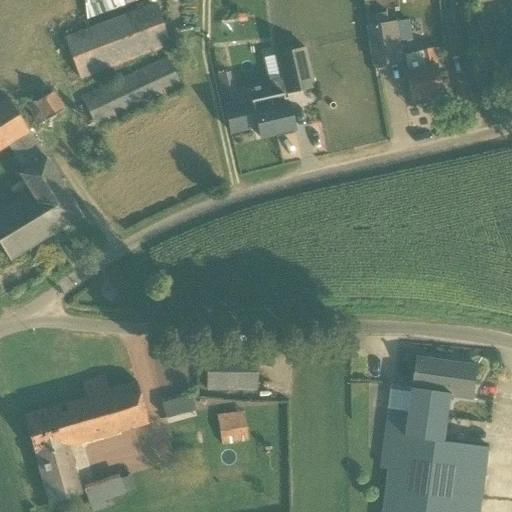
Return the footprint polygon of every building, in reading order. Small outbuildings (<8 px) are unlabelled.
[(259,0),(232,0),(235,21),(225,23),(227,40),(263,36),(259,0)] [(172,44),(156,3),(64,38),(79,79),(172,44)] [(402,60),(397,22),(389,23),(388,13),(370,15),(377,63),(402,60)] [(276,54),(283,84),(274,86),(277,101),(278,105),(287,103),(285,94),(316,87),(307,46),(276,54)] [(405,55),(415,100),(445,93),(438,65),(439,65),(435,48),(405,55)] [(181,87),(173,69),(166,55),(113,80),(81,96),(96,128),(181,87)] [(35,103),(45,120),(64,109),(54,91),(35,103)] [(7,96),(0,100),(0,151),(9,146),(25,171),(18,175),(29,191),(0,209),(0,245),(9,260),(81,214),(7,96)] [(253,99),(224,106),(230,131),(257,125),(259,136),(293,128),(287,103),(278,105),(277,101),(254,106),(253,99)] [(257,389),(257,355),(206,355),(206,389),(257,389)] [(480,511),(489,447),(445,441),(452,396),(473,399),(478,366),(418,358),(411,413),(398,411),(383,511),(480,511)] [(37,455),(51,503),(81,495),(67,447),(148,423),(136,381),(108,390),(104,376),(82,383),(86,397),(24,416),(30,435),(36,455),(37,455)] [(161,402),(165,419),(194,411),(190,394),(161,402)] [(243,409),(217,415),(224,446),(249,440),(243,409)] [(89,509),(136,493),(129,472),(82,488),(89,509)]
